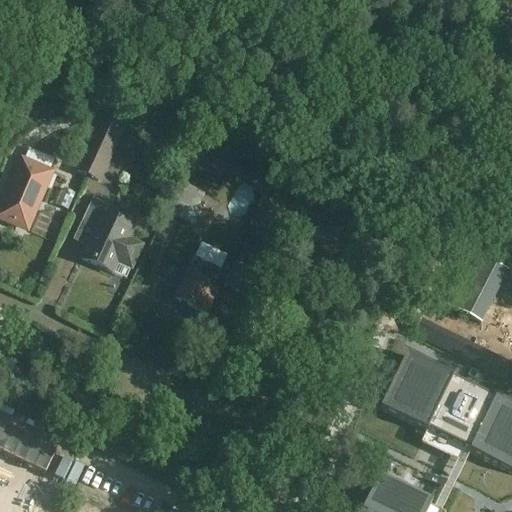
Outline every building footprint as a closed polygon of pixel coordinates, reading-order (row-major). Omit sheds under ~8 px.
[(120,131),(99,122),(76,178),(97,186),(120,131)] [(52,175),(23,162),(0,216),(0,220),(13,226),(14,224),(29,231),(52,175)] [(132,229),(102,215),(106,207),(93,201),(83,223),(96,229),(81,260),(111,274),(116,264),(130,271),(140,249),(126,242),(132,229)] [(190,235),(185,251),(213,261),(218,245),(190,235)] [(482,263),(454,313),(479,325),(507,274),(482,263)] [(223,287),(252,301),(262,278),(233,265),(223,287)] [(207,315),(219,291),(187,275),(174,299),(207,315)] [(375,407),(511,472),(511,407),(401,355),(375,407)] [(9,511),(3,509),(28,450),(0,438),(0,511),(9,511)] [(436,511),(382,484),(367,511),(436,511)] [(108,511),(72,499),(67,511),(108,511)]
